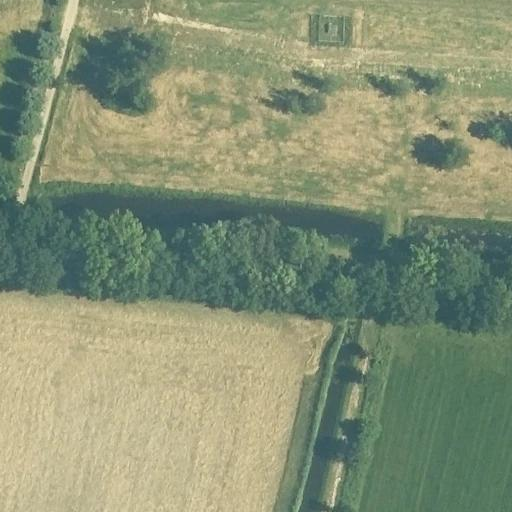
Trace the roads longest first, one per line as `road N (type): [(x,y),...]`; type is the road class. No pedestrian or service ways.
road 1 (unclassified): [(511,299),(0,253)]
road 2 (track): [(73,0),(12,255)]
road 3 (track): [(374,286),(328,511)]
